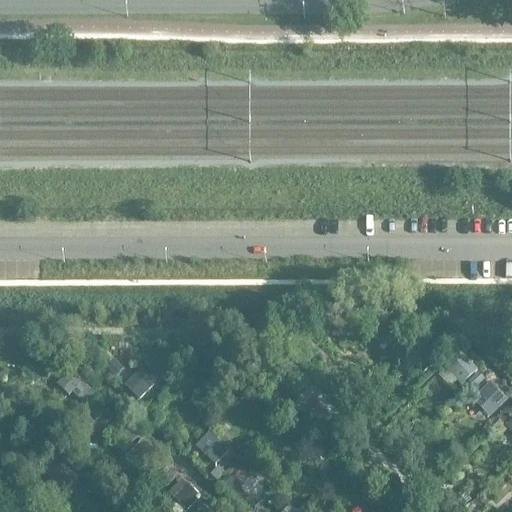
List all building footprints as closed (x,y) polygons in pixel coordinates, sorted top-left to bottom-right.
[(410,356),(429,375),(448,355),(429,336),(410,356)] [(122,381),(141,400),(160,380),(141,361),(122,381)] [(53,391),(72,410),(91,390),(72,372),(53,391)] [(468,400),(488,419),(507,399),(487,380),(468,400)] [(198,444),(218,465),(232,452),(212,431),(198,444)] [(98,456),(117,475),(136,455),(117,436),(98,456)] [(39,476),(58,494),(78,475),(58,456),(39,476)] [(224,495),(241,511),(244,511),(262,493),(243,475),(224,495)]
